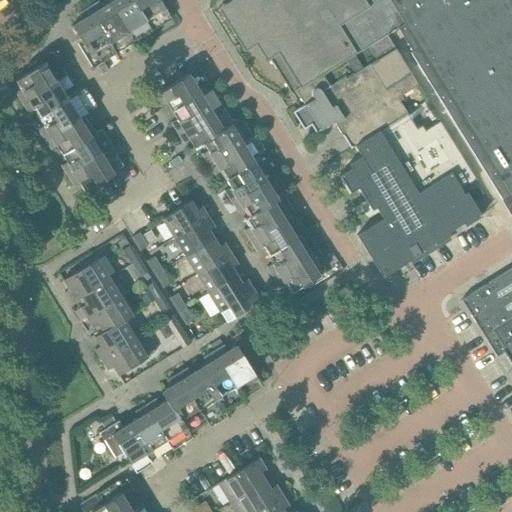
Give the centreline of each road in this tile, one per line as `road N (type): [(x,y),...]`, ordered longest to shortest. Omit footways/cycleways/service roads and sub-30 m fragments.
road 1 (residential): [(378,326),(355,270),(260,109),(200,28)]
road 2 (residential): [(378,326),(298,371),(157,486),(173,511)]
road 3 (residential): [(511,449),(414,303),(378,326)]
road 4 (residential): [(106,221),(161,188),(100,96)]
road 5 (residential): [(100,96),(200,28)]
